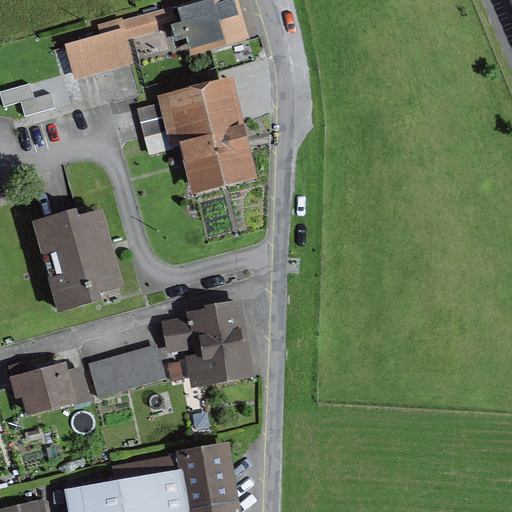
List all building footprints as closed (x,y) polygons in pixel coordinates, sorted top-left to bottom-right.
[(196,25),(181,29),(194,71),(248,54),(231,0),(210,0),(190,6),(196,25)] [(128,44),(166,34),(162,18),(123,29),(128,44)] [(77,87),(132,72),(123,40),(68,55),(77,87)] [(53,92),(36,96),(33,82),(1,90),(5,105),(23,100),(26,114),(56,107),(53,92)] [(224,85),(161,100),(184,197),(247,182),(224,85)] [(162,112),(139,117),(145,143),(168,138),(162,112)] [(63,213),(22,227),(51,315),(116,294),(91,216),(67,224),(63,213)] [(190,325),(165,328),(169,362),(185,360),(189,385),(249,378),(239,302),(188,309),(190,325)] [(154,349),(89,366),(98,402),(164,385),(154,349)] [(76,363),(8,378),(17,419),(85,404),(76,363)] [(175,473),(55,494),(58,511),(233,511),(223,452),(172,461),(175,473)]
